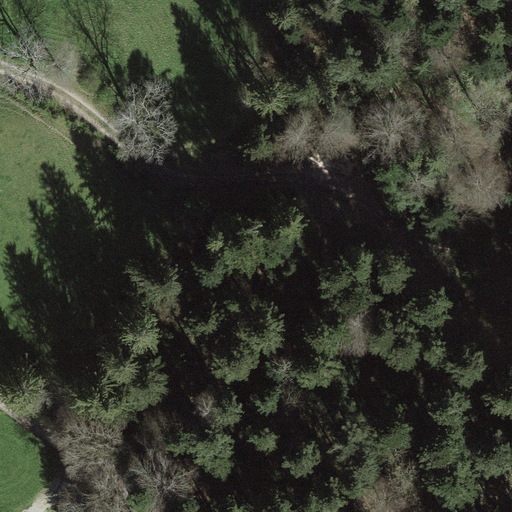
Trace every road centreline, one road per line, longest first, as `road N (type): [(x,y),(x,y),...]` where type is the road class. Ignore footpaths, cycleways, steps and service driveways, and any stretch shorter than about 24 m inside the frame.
road 1 (track): [(511,306),(460,297),(341,178),(174,179),(0,61)]
road 2 (track): [(178,511),(108,443),(0,373)]
